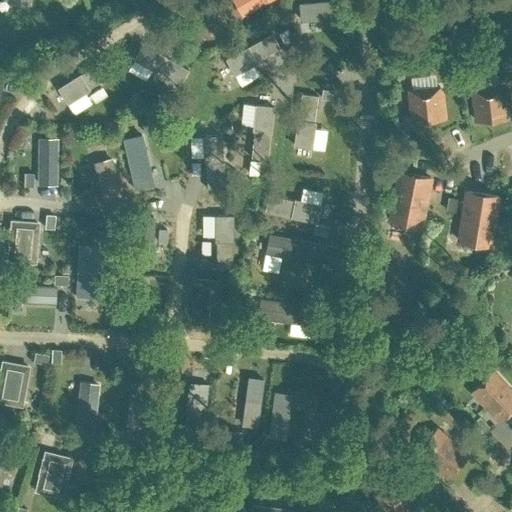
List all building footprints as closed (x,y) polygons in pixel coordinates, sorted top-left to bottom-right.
[(214,0),(201,0),(199,1),(216,33),(229,27),(214,0)] [(233,0),(243,16),(271,0),(233,0)] [(343,0),(300,0),(301,16),(344,14),(343,0)] [(320,35),(335,32),(331,19),(317,23),(320,35)] [(270,30),(225,55),(234,71),(280,46),(270,30)] [(142,39),(133,55),(184,83),(193,67),(142,39)] [(400,54),(413,53),(413,43),(400,43),(400,54)] [(101,57),(58,84),(68,100),(111,73),(101,57)] [(102,85),(92,91),(97,99),(107,93),(102,85)] [(477,120),(507,117),(504,86),(473,89),(477,120)] [(413,121),(444,118),(440,87),(410,90),(413,121)] [(163,89),(155,100),(163,104),(170,93),(163,89)] [(323,89),(322,96),(333,98),(334,90),(323,89)] [(311,144),(318,92),(302,90),(295,142),(311,144)] [(256,98),(251,153),(267,155),(272,99),(256,98)] [(155,119),(143,121),(146,131),(157,129),(155,119)] [(139,132),(121,137),(136,187),(153,182),(139,132)] [(204,133),(207,187),(222,186),(219,132),(204,133)] [(39,135),(39,182),(56,182),(56,135),(39,135)] [(407,170),(410,156),(401,155),(398,168),(407,170)] [(123,202),(112,157),(94,162),(105,206),(123,202)] [(251,158),(250,171),(258,171),(259,159),(251,158)] [(198,160),(190,160),(191,174),(199,174),(198,160)] [(24,171),(25,184),(33,184),(33,171),(24,171)] [(400,172),(391,221),(423,226),(431,177),(400,172)] [(268,191),(265,209),(315,220),(319,201),(268,191)] [(466,192),(459,241),(491,246),(498,196),(466,192)] [(449,196),(448,211),(457,212),(459,197),(449,196)] [(115,204),(106,206),(110,219),(118,216),(115,204)] [(217,210),(217,267),(233,267),(233,210),(217,210)] [(135,211),(133,257),(149,258),(151,212),(135,211)] [(54,227),(55,213),(46,212),(45,226),(54,227)] [(315,222),(314,230),(326,233),(327,225),(315,222)] [(11,249),(11,256),(35,258),(37,226),(13,225),(13,232),(11,232),(10,249),(11,249)] [(159,226),(158,240),(166,241),(167,226),(159,226)] [(98,228),(98,238),(110,238),(110,228),(98,228)] [(268,242),(266,251),(268,253),(276,254),(278,253),(319,261),(322,243),(271,233),(270,241),(268,242)] [(79,241),(77,294),(91,294),(93,242),(79,241)] [(323,244),(321,253),(335,255),(337,247),(323,244)] [(67,274),(52,274),(52,283),(67,283),(67,274)] [(191,277),(191,319),(208,319),(208,277),(191,277)] [(13,282),(12,300),(55,302),(56,284),(13,282)] [(249,310),(251,296),(242,295),(241,309),(249,310)] [(301,322),(302,323),(311,324),(312,323),(313,314),(312,313),(313,304),(261,298),(259,316),(301,322)] [(51,347),(51,360),(60,360),(60,347),(51,347)] [(48,363),(49,354),(36,352),(34,360),(48,363)] [(0,395),(21,400),(27,369),(4,365),(2,372),(1,371),(0,374),(0,395)] [(500,420),(511,409),(511,392),(493,372),(473,391),(500,420)] [(132,377),(126,428),(145,430),(151,380),(132,377)] [(79,378),(74,424),(93,426),(98,380),(79,378)] [(183,430),(202,432),(208,381),(188,379),(183,430)] [(247,380),(241,425),(257,427),(262,382),(247,380)] [(276,383),(270,433),(290,436),(296,386),(276,383)] [(489,426),(480,416),(473,423),(482,432),(489,426)] [(110,427),(109,434),(122,436),(123,428),(110,427)] [(26,443),(35,444),(37,431),(28,429),(26,443)] [(228,429),(227,437),(240,439),(241,430),(228,429)] [(449,476),(468,455),(437,429),(419,450),(449,476)] [(306,448),(307,440),(294,439),(293,447),(306,448)] [(40,476),(38,483),(62,488),(68,457),(44,453),(43,460),(41,459),(38,476),(40,476)] [(241,464),(236,475),(243,478),(248,467),(241,464)] [(381,511),(398,511),(410,508),(398,470),(371,479),(381,511)]
